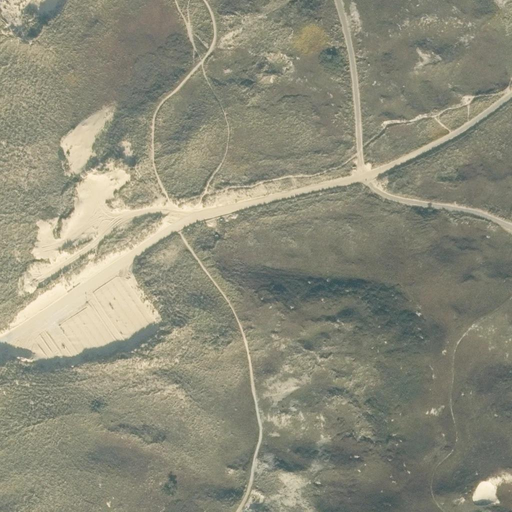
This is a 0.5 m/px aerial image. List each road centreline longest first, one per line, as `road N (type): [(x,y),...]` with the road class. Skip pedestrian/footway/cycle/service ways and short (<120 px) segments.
road 1 (unclassified): [(0,342),(181,226),(397,164),(511,95)]
road 2 (unknown): [(511,77),(502,92),(386,123),(337,168),(203,195),(227,137),(201,62)]
